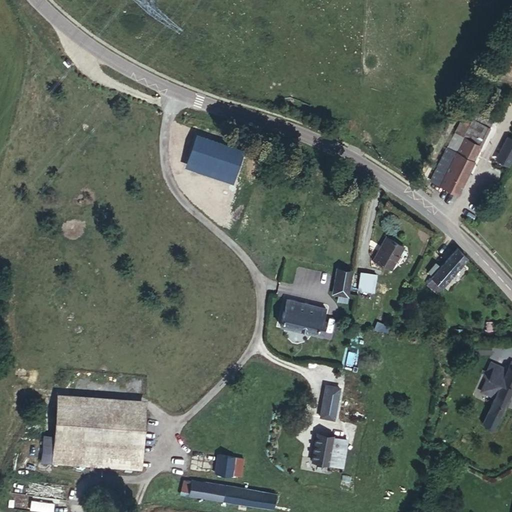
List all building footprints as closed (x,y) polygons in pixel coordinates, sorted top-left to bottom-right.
[(495,116),(502,103),(480,93),(474,106),(495,116)] [(466,133),(475,115),(466,111),(457,129),(466,133)] [(476,157),(492,123),(475,115),(466,133),(457,129),(450,144),(459,149),(476,157)] [(214,139),(215,127),(199,125),(197,138),(214,139)] [(218,173),(225,128),(215,127),(214,139),(197,138),(191,191),(208,192),(211,173),(218,173)] [(511,135),(508,134),(495,158),(508,165),(511,158),(511,135)] [(443,184),(459,149),(450,144),(433,179),(443,184)] [(460,192),(476,157),(459,149),(443,184),(460,192)] [(403,261),(413,240),(396,232),(386,252),(403,261)] [(446,285),(469,255),(457,246),(442,266),(434,260),(423,273),(428,277),(431,274),(446,285)] [(349,295),(353,269),(337,267),(333,294),(349,295)] [(375,293),(378,278),(365,275),(361,291),(375,293)] [(326,321),(329,307),(287,297),(281,324),(320,333),(323,322),(326,321)] [(496,427),(511,393),(511,359),(509,365),(508,367),(502,382),(496,395),(483,421),(496,427)] [(489,390),(495,378),(490,376),(497,362),(508,367),(509,365),(492,359),(485,374),(489,376),(486,381),(486,385),(489,390)] [(502,382),(508,367),(497,362),(490,376),(495,378),(502,382)] [(496,395),(502,382),(495,378),(489,390),(493,394),(496,395)] [(337,397),(340,395),(341,385),(325,382),(322,402),(336,404),(337,397)] [(147,438),(149,406),(59,399),(56,430),(147,438)] [(334,418),(336,404),(322,402),(319,416),(334,418)] [(146,466),(147,438),(56,430),(54,459),(146,466)] [(329,462),(332,436),(315,434),(310,465),(318,467),(319,460),(329,462)] [(341,463),(344,438),(332,436),(329,462),(341,463)] [(233,469),(236,453),(219,450),(217,470),(233,471),(233,469)] [(243,470),(245,454),(236,453),(233,469),(243,470)] [(190,492),(193,476),(185,474),(182,491),(190,492)] [(272,507),(275,491),(193,476),(190,492),(272,507)] [(290,510),(292,494),(275,491),(272,507),(290,510)] [(52,510),(53,500),(30,499),(30,509),(52,510)]
